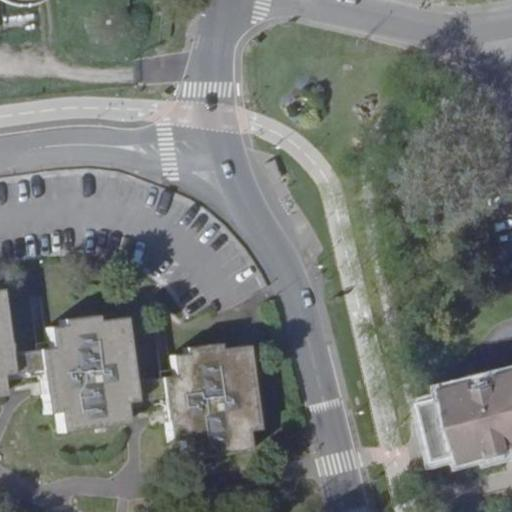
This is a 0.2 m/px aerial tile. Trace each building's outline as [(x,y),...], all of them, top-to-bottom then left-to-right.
[(0,394),(2,394),(0,385),(0,375),(36,369),(44,417),(55,414),(59,436),(124,426),(120,407),(158,402),(165,444),(176,443),(179,465),(247,455),(244,433),(254,432),(242,346),(217,349),(215,343),(181,348),(182,354),(167,357),(170,378),(127,384),(117,315),(91,319),(90,311),(54,316),(55,324),(40,325),(43,346),(3,352),(0,331),(0,394)] [(448,395),(422,403),(437,461),(462,455),(464,461),(490,455),(511,449),(511,371),(501,374),(504,383),(476,390),(474,381),(447,388),(448,395)] [(511,449),(490,455),(491,461),(511,456),(511,449)] [(462,455),(437,461),(445,493),(449,507),(463,503),(465,511),(511,511),(511,456),(491,461),(490,455),(464,461),(462,455)] [(465,511),(463,503),(449,507),(450,511),(465,511)]
